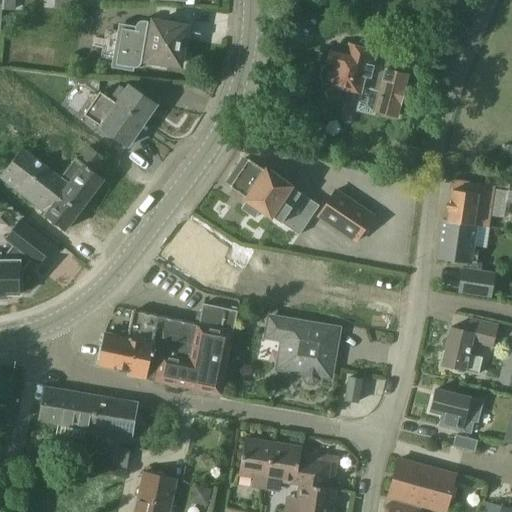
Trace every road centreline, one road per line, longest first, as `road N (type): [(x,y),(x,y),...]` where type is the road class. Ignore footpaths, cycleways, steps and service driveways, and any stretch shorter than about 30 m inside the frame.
road 1 (residential): [(384,437),(417,315),(437,146),(492,0)]
road 2 (tertiary): [(39,329),(103,287),(217,136),(246,63),(250,0)]
road 3 (residential): [(384,437),(104,381),(77,369),(39,329)]
road 4 (residential): [(0,491),(20,436),(39,329)]
road 5 (track): [(123,511),(137,460),(179,458),(189,401)]
